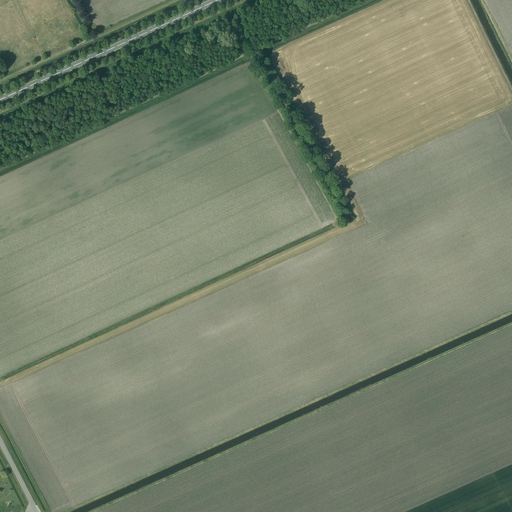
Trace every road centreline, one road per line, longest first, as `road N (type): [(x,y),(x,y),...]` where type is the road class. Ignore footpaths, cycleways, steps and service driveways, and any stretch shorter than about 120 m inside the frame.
road 1 (trunk): [(0,100),(218,0)]
road 2 (track): [(0,79),(172,0)]
